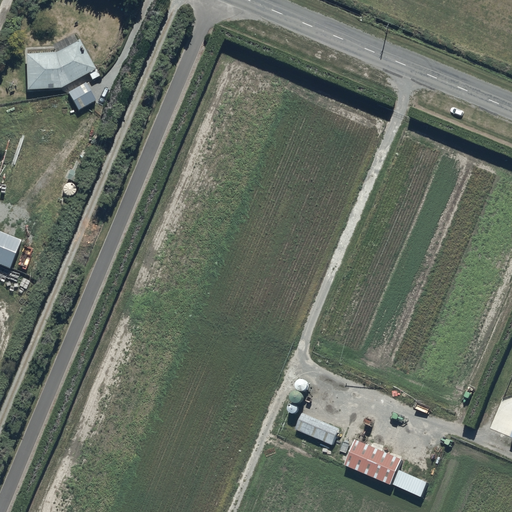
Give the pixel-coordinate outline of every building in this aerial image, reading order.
[(29,52),(29,58),(28,58),(29,93),(63,92),(96,73),(80,43),(77,45),(74,40),(54,51),(29,52)] [(86,85),(68,95),(79,114),(96,105),(86,85)] [(92,128),(85,146),(93,149),(100,131),(92,128)] [(67,181),(79,186),(87,169),(76,164),(72,173),(71,173),(67,181)] [(65,197),(66,198),(67,198),(67,199),(68,199),(69,199),(70,199),(71,199),(72,199),(73,198),(74,198),(75,197),(75,196),(76,196),(76,195),(77,194),(77,193),(77,192),(77,191),(76,190),(76,189),(76,188),(75,188),(75,187),(74,187),(74,186),(73,186),(72,186),(71,185),(70,185),(69,185),(68,186),(67,186),(66,186),(66,187),(65,187),(65,188),(64,188),(64,189),(64,190),(63,190),(63,191),(63,192),(63,193),(63,194),(64,195),(64,196),(65,196),(65,197)] [(0,236),(0,268),(11,273),(23,246),(0,236)] [(303,415),(296,432),(333,449),(341,431),(303,415)] [(285,426),(286,428),(287,429),(288,429),(288,430),(289,430),(290,430),(291,430),(292,430),(293,430),(294,430),(294,429),(295,429),(296,428),(296,427),(297,427),(297,426),(297,425),(298,425),(298,424),(298,423),(297,422),(297,421),(297,420),(296,419),(295,419),(295,418),(294,418),(293,418),(293,417),(292,417),(291,417),(290,417),(289,417),(288,418),(287,418),(287,419),(286,419),(286,420),(285,420),(285,421),(285,422),(285,423),(285,424),(285,425),(285,426)] [(289,443),(291,442),(292,441),(292,440),(293,439),(293,438),(293,437),(293,436),(293,435),(292,434),(292,433),(291,433),(291,432),(290,432),(290,431),(289,431),(288,431),(287,431),(287,430),(286,430),(286,431),(285,431),(284,431),(283,431),(282,432),(282,433),(281,433),(281,434),(280,434),(280,435),(280,436),(280,437),(280,438),(280,439),(280,440),(281,441),(282,442),(283,443),(284,443),(285,444),(286,444),(287,444),(288,444),(288,443),(289,443)] [(403,461),(372,449),(375,442),(359,435),(346,467),(392,487),(403,461)] [(400,474),(394,488),(423,501),(429,487),(400,474)]
